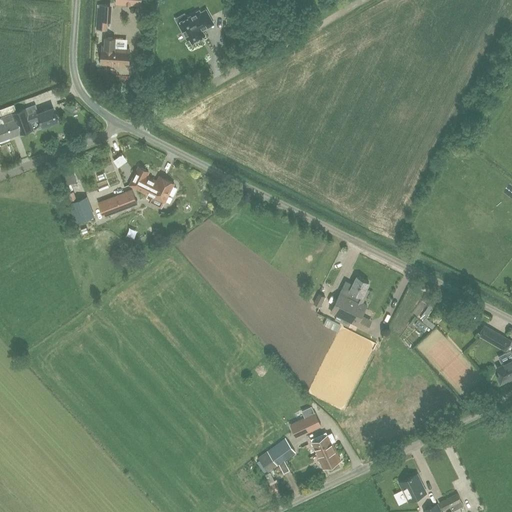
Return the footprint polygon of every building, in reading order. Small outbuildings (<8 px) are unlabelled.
[(108,22),(115,22),(116,5),(102,4),(102,31),(108,31),(108,22)] [(202,30),(207,27),(213,24),(206,10),(200,13),(199,11),(186,18),(187,20),(179,24),(187,39),(190,38),(191,39),(190,40),(192,43),(199,40),(198,38),(205,35),(202,30)] [(289,42),(295,59),(331,45),(325,29),(289,42)] [(115,48),(115,38),(115,37),(105,37),(104,46),(103,46),(101,64),(128,66),(129,48),(115,48)] [(0,141),(34,129),(31,123),(40,119),(44,128),(59,123),(53,108),(29,116),(26,108),(12,113),(14,119),(0,124),(0,141)] [(139,166),(130,184),(137,188),(152,195),(149,201),(162,207),(165,201),(165,202),(169,193),(173,195),(177,187),(173,185),(174,183),(160,176),(157,181),(146,176),(148,171),(139,166)] [(76,182),(73,173),(59,178),(63,187),(76,182)] [(132,190),(131,190),(99,203),(104,216),(137,203),(132,190)] [(87,196),(67,204),(75,223),(94,216),(87,196)] [(362,303),(365,298),(369,290),(366,288),(369,282),(357,276),(350,290),(348,295),(340,292),(330,312),(337,316),(335,319),(349,326),(351,322),(357,325),(367,305),(362,303)] [(325,297),(319,294),(314,303),(320,306),(325,297)] [(465,308),(460,305),(462,302),(448,295),(447,297),(445,296),(441,303),(445,305),(443,307),(460,316),(465,308)] [(321,305),(325,307),(330,298),(326,296),(321,305)] [(469,311),(467,316),(474,320),(477,314),(469,311)] [(340,324),(333,320),(329,327),(336,331),(340,324)] [(511,341),(484,325),(479,335),(508,352),(511,350),(511,349),(511,358),(504,362),(504,364),(497,367),(501,374),(499,375),(498,377),(498,379),(499,380),(500,382),(502,383),(504,382),(506,381),(507,380),(508,378),(511,376),(511,341)] [(315,413),(306,417),(291,424),(296,437),(321,425),(315,413)] [(331,441),(331,442),(327,435),(326,433),(312,439),(313,442),(313,443),(312,444),(314,447),(316,448),(318,453),(317,453),(320,460),(319,461),(321,464),(322,465),(324,468),(340,460),(331,441)] [(258,458),(262,464),(260,466),(264,471),(267,470),(268,472),(296,452),(285,438),(258,458)] [(274,481),(270,472),(266,475),(269,483),(274,481)] [(426,492),(417,474),(400,482),(409,501),(426,492)] [(279,489),(276,482),(268,486),(271,493),(279,489)] [(464,506),(458,493),(440,502),(443,510),(450,506),(452,511),(464,506)] [(423,510),(424,511),(442,511),(438,503),(423,510)]
